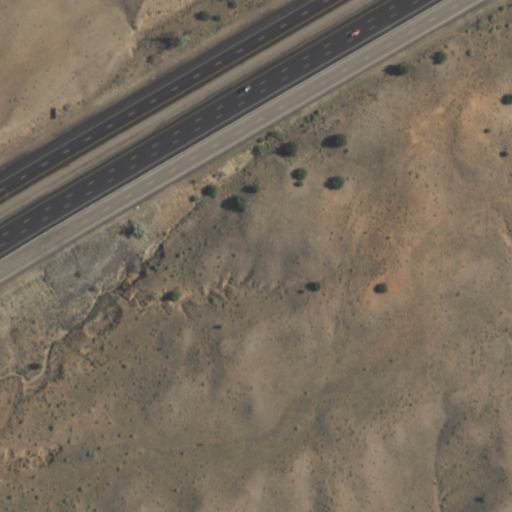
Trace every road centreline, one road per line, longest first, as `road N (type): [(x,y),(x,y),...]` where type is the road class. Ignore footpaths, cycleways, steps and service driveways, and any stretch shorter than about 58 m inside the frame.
road 1 (residential): [(0,273),(467,0)]
road 2 (motorway): [(0,252),(429,0)]
road 3 (motorway): [(337,0),(0,198)]
